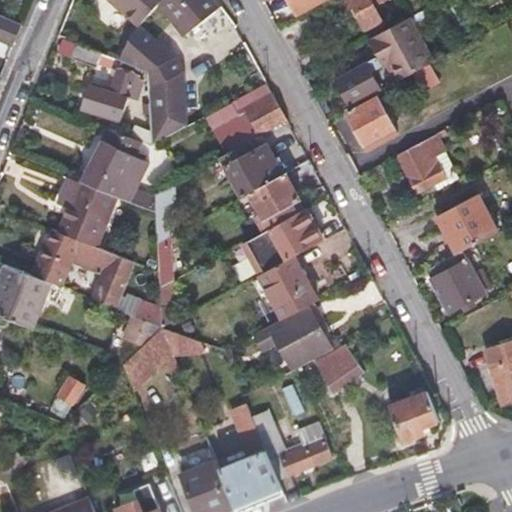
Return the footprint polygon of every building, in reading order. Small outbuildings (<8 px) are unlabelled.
[(161,5),(166,0),(108,0),(139,29),(143,25),(161,5)] [(218,3),(215,0),(166,0),(161,5),(190,33),(218,3)] [(292,0),(300,16),(325,2),(324,0),(292,0)] [(364,32),(381,23),(371,4),(378,0),(348,0),(364,32)] [(16,42),(25,21),(0,10),(0,37),(15,44),(16,42)] [(280,34),(295,63),(323,47),(307,19),(280,34)] [(409,20),(369,41),(379,61),(384,58),(388,67),(397,83),(433,64),(409,20)] [(148,70),(170,59),(143,25),(139,29),(131,37),(119,58),(122,59),(144,68),(148,70)] [(102,51),(78,41),(72,55),(97,65),(99,60),(102,51)] [(114,56),(102,51),(99,60),(111,65),(114,56)] [(334,76),(349,105),(384,86),(369,58),(334,76)] [(383,69),(388,67),(384,58),(379,61),(383,69)] [(144,68),(122,59),(119,64),(141,73),(144,68)] [(170,59),(148,70),(151,130),(152,143),(177,130),(171,76),(178,74),(178,72),(171,59),(170,59)] [(141,73),(119,64),(109,86),(87,77),(78,96),(100,106),(100,108),(118,116),(134,80),(137,82),(141,73)] [(427,70),(414,77),(422,93),(436,86),(427,70)] [(177,130),(184,126),(178,74),(171,76),(177,130)] [(247,109),(273,95),(267,83),(203,116),(212,133),(249,113),(247,109)] [(260,136),(287,122),(273,95),(247,109),(249,113),(260,136)] [(347,119),(363,148),(376,140),(380,147),(397,137),(394,131),(377,102),(364,109),(347,119)] [(152,143),(151,130),(135,123),(130,134),(137,137),(152,143)] [(137,137),(130,134),(110,126),(86,183),(120,198),(133,203),(139,188),(133,185),(145,156),(132,151),(137,137)] [(243,145),(257,138),(254,132),(232,144),(235,149),(243,145)] [(444,156),(435,139),(394,161),(415,198),(434,188),(437,195),(460,183),(444,156)] [(376,140),(363,148),(366,154),(380,147),(376,140)] [(243,197),(249,194),(283,176),(266,146),(249,155),(243,145),(235,149),(221,157),(226,167),(243,197)] [(283,176),(249,194),(263,220),(299,201),(284,175),(283,176)] [(120,198),(86,183),(68,176),(58,200),(70,205),(59,230),(101,247),(120,198)] [(154,194),(139,188),(133,203),(155,212),(154,194)] [(172,206),(169,206),(169,188),(162,189),(154,193),(154,194),(155,212),(156,243),(173,234),(172,206)] [(462,254),(499,234),(478,197),(436,220),(457,257),(462,254)] [(307,208),(244,240),(261,273),(291,258),(324,240),(307,208)] [(131,259),(101,247),(59,230),(51,227),(32,275),(50,282),(58,285),(68,261),(100,274),(90,298),(111,306),(119,289),(131,259)] [(170,248),(172,249),(172,242),(181,237),(179,231),(173,234),(156,243),(158,285),(171,278),(170,248)] [(244,240),(238,244),(255,276),(261,273),(244,240)] [(462,254),(457,257),(426,274),(449,315),(462,308),(465,314),(474,309),(471,304),(485,296),(462,254)] [(291,258),(261,273),(255,276),(278,320),(310,304),(312,302),(291,258)] [(0,283),(0,313),(33,328),(50,282),(32,275),(8,265),(0,283)] [(159,305),(161,325),(183,314),(178,303),(175,304),(173,277),(171,278),(158,285),(159,305)] [(159,305),(119,289),(111,306),(133,315),(151,322),(161,325),(159,305)] [(310,304),(278,320),(256,331),(264,348),(278,340),(293,370),(296,368),(341,344),(338,339),(330,343),(310,304)] [(151,322),(133,315),(123,338),(141,345),(151,322)] [(172,355),(161,325),(141,345),(134,352),(122,365),(133,393),(165,364),(170,379),(180,374),(172,355)] [(202,343),(161,325),(172,355),(204,352),(202,343)] [(511,403),(511,344),(484,351),(498,407),(511,403)] [(112,361),(122,365),(134,352),(126,346),(112,361)] [(349,346),(317,361),(333,394),(365,379),(349,346)] [(68,400),(78,377),(62,370),(52,393),(68,400)] [(418,395),(386,404),(398,440),(416,435),(413,426),(431,421),(423,393),(418,395)] [(98,413),(87,402),(75,414),(86,425),(98,413)] [(264,451),(257,435),(256,433),(245,404),(227,411),(242,446),(248,443),(253,456),(264,451)] [(332,459),(317,421),(301,427),(308,447),(268,462),(275,480),(332,459)] [(257,435),(264,451),(273,447),(267,431),(257,435)] [(23,463),(17,469),(23,476),(38,462),(32,454),(25,461),(23,463)] [(249,511),(283,499),(275,480),(268,462),(265,454),(218,472),(233,508),(234,511),(249,511)] [(5,482),(17,469),(23,463),(25,461),(15,458),(5,473),(1,480),(5,482)] [(223,511),(233,508),(218,472),(214,462),(180,476),(194,511),(223,511)] [(15,507),(5,482),(0,483),(0,505),(3,511),(15,507)] [(153,493),(139,498),(144,511),(149,511),(159,508),(153,493)] [(149,511),(144,511),(139,498),(117,507),(119,511),(160,511),(159,508),(149,511)]
